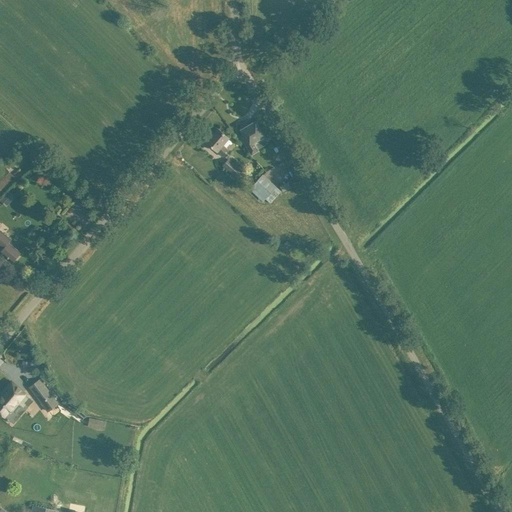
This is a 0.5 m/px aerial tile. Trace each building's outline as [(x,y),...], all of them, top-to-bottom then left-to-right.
[(256,121),(241,129),(244,135),(241,137),(251,154),(258,150),(254,145),(252,142),(264,136),(256,121)] [(228,137),(218,128),(206,141),(223,156),(228,150),(222,145),(228,137)] [(246,174),(229,159),(223,165),(241,180),(246,174)] [(0,191),(15,178),(3,166),(0,169),(0,191)] [(259,192),(271,202),(280,191),(262,176),(249,189),(256,196),(259,192)] [(0,230),(0,244),(4,248),(3,250),(1,252),(5,256),(13,262),(21,252),(13,246),(9,243),(12,240),(0,230)] [(40,379),(30,387),(48,411),(58,403),(40,379)] [(26,393),(11,381),(4,389),(5,390),(0,395),(0,413),(5,418),(11,411),(13,412),(19,404),(23,408),(31,399),(25,394),(26,393)] [(90,418),(89,426),(97,428),(98,420),(90,418)]
